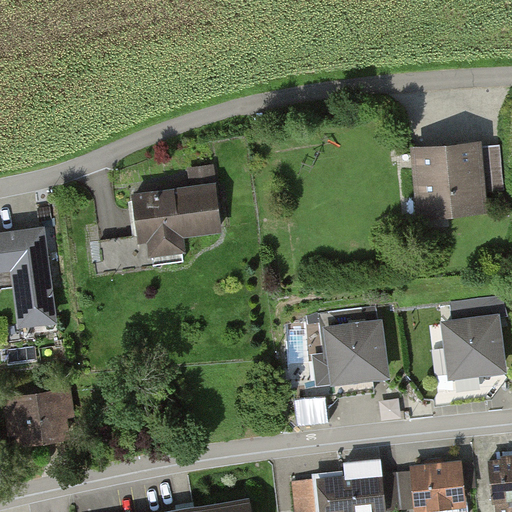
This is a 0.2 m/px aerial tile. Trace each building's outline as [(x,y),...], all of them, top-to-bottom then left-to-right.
[(482,137),(408,145),(415,219),(489,211),(489,202),(483,145),(482,137)] [(483,145),(489,202),(510,200),(504,143),(483,145)] [(213,181),(128,193),(135,245),(144,244),(146,259),(184,254),(182,239),(220,234),(213,181)] [(43,226),(0,231),(0,272),(8,272),(15,331),(55,326),(43,226)] [(499,314),(439,321),(445,380),(505,373),(499,314)] [(322,326),(326,352),(312,355),(317,388),(336,385),(337,396),(356,394),(376,392),(375,381),(394,379),(382,318),(322,326)] [(76,386),(2,398),(10,449),(84,438),(76,386)] [(326,395),(296,398),(298,423),(330,420),(326,395)] [(511,511),(511,460),(490,462),(493,509),(498,509),(498,511),(511,511)] [(460,464),(409,468),(412,511),(439,511),(464,510),(460,464)] [(383,474),(383,470),(317,474),(317,480),(319,511),(385,511),(386,511),(383,474)] [(404,473),(383,474),(386,511),(406,510),(404,473)] [(319,511),(317,480),(297,481),(299,511),(319,511)] [(255,511),(254,500),(177,511),(255,511)]
